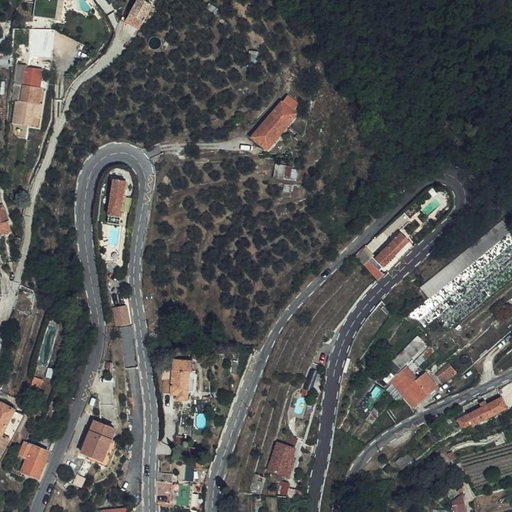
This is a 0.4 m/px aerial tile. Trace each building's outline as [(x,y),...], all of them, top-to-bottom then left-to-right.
[(59,0),(36,0),(36,17),(60,16),(59,0)] [(158,11),(143,0),(142,0),(131,16),(145,27),(158,11)] [(126,22),(140,33),(145,27),(131,16),(126,22)] [(28,64),(23,86),(40,89),(46,68),(28,64)] [(38,108),(42,89),(40,89),(23,86),(22,85),(19,104),(15,103),(10,126),(27,130),(32,106),(38,108)] [(284,97),(278,104),(289,113),(295,106),(284,97)] [(293,116),(289,113),(278,104),(271,114),(285,126),(293,116)] [(32,106),(27,130),(36,132),(41,108),(38,108),(32,106)] [(266,150),(285,126),(271,114),(253,139),(266,150)] [(284,169),(276,168),(274,180),(283,181),(284,169)] [(128,181),(116,179),(112,222),(123,224),(128,181)] [(0,233),(9,230),(0,206),(0,233)] [(409,235),(401,228),(393,236),(401,243),(409,235)] [(375,253),(383,261),(401,243),(393,236),(375,253)] [(373,254),(364,244),(356,252),(365,261),(373,254)] [(421,286),(430,297),(478,260),(469,249),(421,286)] [(371,256),(365,261),(380,276),(385,271),(371,256)] [(121,324),(127,323),(132,322),(131,304),(119,305),(121,324)] [(337,336),(340,340),(345,330),(340,331),(327,325),(324,331),(337,336)] [(420,339),(377,377),(385,386),(426,346),(420,339)] [(421,363),(434,351),(430,346),(416,358),(421,363)] [(178,396),(178,392),(192,392),(196,392),(196,371),(193,371),(193,361),(174,360),(173,380),(165,380),(164,394),(173,394),(173,396),(178,396)] [(458,373),(448,362),(435,377),(442,386),(458,373)] [(395,388),(401,394),(413,407),(436,387),(426,376),(418,383),(411,375),(418,369),(414,363),(391,383),(395,388)] [(395,388),(390,392),(396,398),(401,394),(395,388)] [(502,397),(459,419),(463,428),(484,418),(485,421),(508,409),(502,397)] [(0,402),(0,436),(14,409),(0,402)] [(0,436),(0,459),(21,420),(20,418),(19,416),(19,414),(19,412),(14,409),(0,436)] [(115,430),(94,422),(81,454),(102,462),(115,430)] [(39,482),(55,441),(37,434),(30,449),(23,447),(11,475),(21,478),(22,476),(39,482)] [(284,446),(294,449),(297,440),(288,436),(284,446)] [(284,446),(277,443),(267,469),(286,477),(293,459),(290,457),(294,449),(284,446)] [(156,484),(192,486),(193,477),(204,478),(208,463),(186,461),(185,476),(173,476),(172,468),(155,467),(156,484)] [(270,474),(260,470),(253,489),(263,493),(270,474)] [(192,486),(156,484),(157,495),(172,496),(171,502),(191,503),(192,486)] [(449,505),(450,511),(461,511),(459,502),(450,504),(449,505)]
